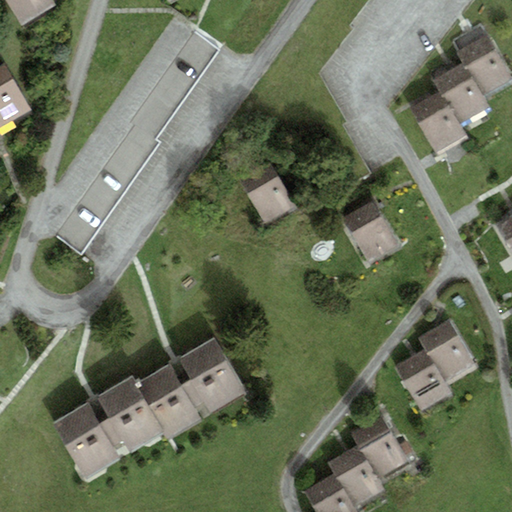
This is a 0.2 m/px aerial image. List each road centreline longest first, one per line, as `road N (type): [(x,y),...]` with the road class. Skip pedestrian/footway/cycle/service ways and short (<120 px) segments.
road 1 (residential): [(308,0),(104,284),(67,307),(36,299),(18,258),(97,0)]
road 2 (residential): [(461,259),(296,465),(289,482),(294,511)]
road 3 (residential): [(461,259),(364,95),(370,57),(417,0)]
road 4 (residential): [(511,424),(494,317),(475,284)]
